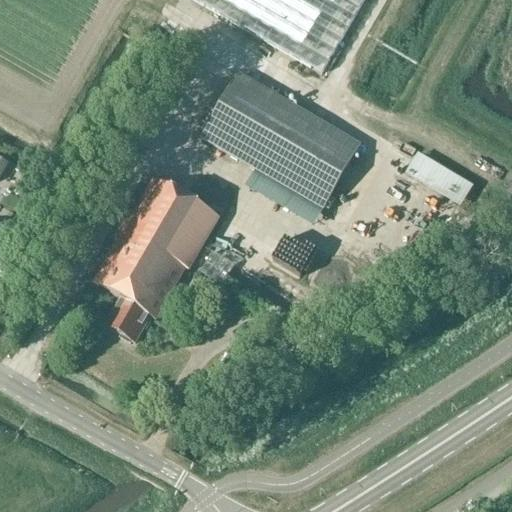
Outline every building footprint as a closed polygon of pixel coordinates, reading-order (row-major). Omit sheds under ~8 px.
[(188,0),(322,77),(366,0),(188,0)] [(360,148),(238,77),(200,143),(323,214),(360,148)] [(472,189),(416,156),(404,176),(460,209),(472,189)] [(0,161),(0,181),(9,167),(0,161)] [(155,324),(216,219),(150,182),(92,287),(119,302),(103,330),(120,339),(119,341),(132,348),(132,347),(134,348),(149,320),(155,324)]
